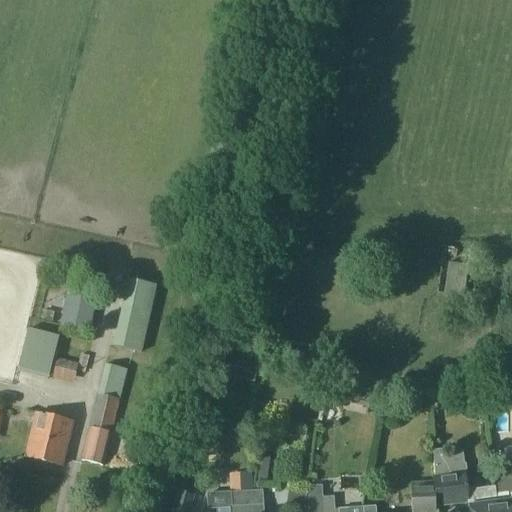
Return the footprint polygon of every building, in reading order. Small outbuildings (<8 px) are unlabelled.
[(468,266),(448,263),(444,294),(464,297),(468,266)] [(128,280),(114,347),(142,353),(157,287),(128,280)] [(96,300),(67,294),(61,326),(90,331),(96,300)] [(40,314),(38,324),(50,326),(52,317),(40,314)] [(28,329),(22,353),(38,357),(35,366),(51,370),(59,337),(28,329)] [(261,358),(269,361),(275,339),(267,336),(261,358)] [(78,363),(57,359),(53,378),(75,382),(78,363)] [(105,365),(87,440),(82,461),(104,467),(127,370),(105,365)] [(403,391),(398,382),(388,381),(383,390),(387,399),(397,399),(403,391)] [(326,386),(323,403),(343,407),(344,403),(347,390),(326,386)] [(26,460),(62,469),(73,423),(37,415),(26,460)] [(435,482),(412,482),(411,511),(435,511),(436,508),(437,508),(469,504),(470,511),(499,511),(497,501),(496,487),(477,490),(476,488),(468,489),(467,487),(466,480),(465,472),(467,470),(466,465),(464,464),(463,452),(459,452),(457,450),(447,451),(447,450),(435,450),(433,450),(435,481),(435,482)] [(270,460),(261,459),(258,480),(266,481),(270,460)] [(252,472),(229,474),(231,492),(231,494),(231,511),(263,511),(262,491),(253,492),(252,472)] [(310,487),(308,500),(323,498),(322,486),(310,487)] [(190,511),(194,496),(193,495),(194,490),(180,487),(179,492),(177,491),(171,511),(190,511)] [(231,511),(231,494),(231,492),(207,494),(208,510),(213,510),(217,510),(217,511),(231,511)] [(511,499),(497,501),(499,511),(511,511),(511,494),(511,495),(511,499)] [(323,499),(323,511),(335,511),(334,498),(323,499)]
